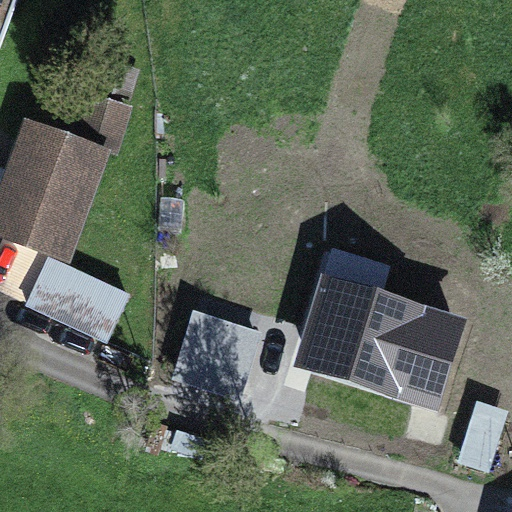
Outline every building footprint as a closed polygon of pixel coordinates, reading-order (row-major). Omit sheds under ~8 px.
[(0,0),(0,63),(23,0),(0,0)] [(70,146),(25,129),(0,197),(0,246),(70,272),(111,159),(119,162),(137,113),(89,95),(70,146)] [(414,316),(385,306),(400,262),(346,244),(302,375),(392,405),(391,411),(434,426),(467,328),(416,311),(414,316)] [(48,265),(26,312),(107,350),(130,303),(48,265)] [(465,461),(506,469),(511,438),(511,405),(478,399),(465,461)]
